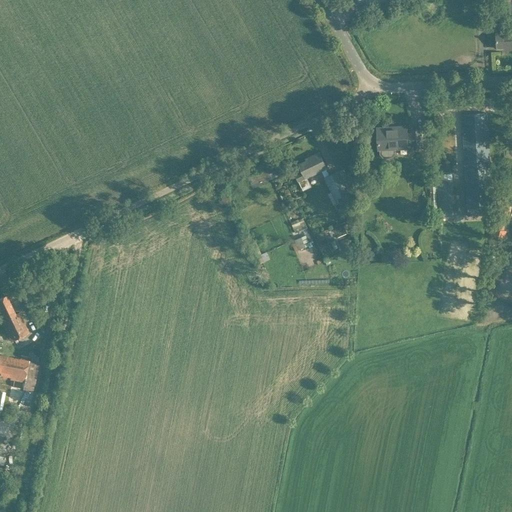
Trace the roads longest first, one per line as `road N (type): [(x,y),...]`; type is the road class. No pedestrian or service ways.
road 1 (unclassified): [(372,85),(0,268)]
road 2 (track): [(21,511),(78,232)]
road 3 (unclassified): [(372,85),(511,81)]
